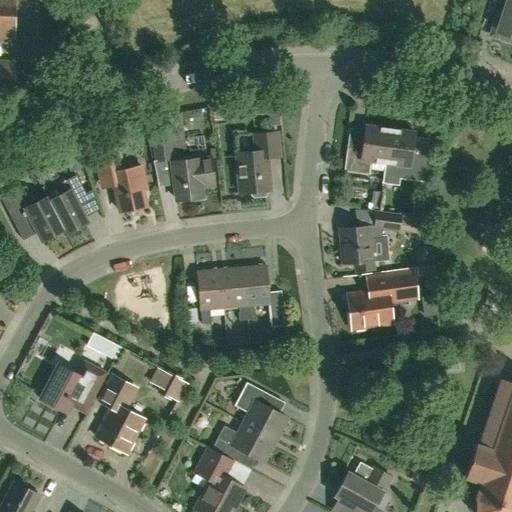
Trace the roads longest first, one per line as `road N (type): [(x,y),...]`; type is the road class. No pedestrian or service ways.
road 1 (residential): [(0,380),(61,273),(118,248),(307,221)]
road 2 (residential): [(288,511),(313,467),(326,399),(307,221)]
road 3 (tertiary): [(85,110),(243,71),(325,62)]
road 4 (tertiary): [(511,98),(325,62)]
road 5 (residential): [(0,426),(143,511)]
road 6 (residential): [(307,221),(325,62)]
